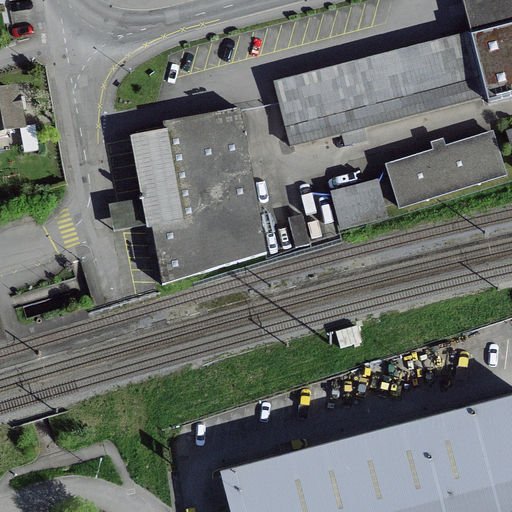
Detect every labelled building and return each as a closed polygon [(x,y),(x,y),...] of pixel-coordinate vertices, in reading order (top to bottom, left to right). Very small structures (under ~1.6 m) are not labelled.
[(511,0),(461,0),(470,33),(273,83),(290,150),(342,136),(345,148),(367,143),(364,129),(487,98),(488,104),(511,97),(511,0)] [(0,94),(0,137),(6,136),(6,130),(22,128),(15,91),(0,94)] [(152,230),(163,287),(269,255),(242,111),(164,123),(166,133),(130,139),(141,200),(109,206),(114,232),(146,226),(147,231),(152,230)] [(433,151),(385,165),(399,211),(508,177),(493,132),(445,147),(443,140),(431,144),(433,151)] [(340,230),(388,218),(378,180),(330,192),(340,230)] [(310,243),(303,215),(288,219),(294,247),(310,243)] [(361,343),(358,328),(336,333),(339,348),(361,343)] [(511,511),(511,394),(218,471),(229,511),(511,511)]
